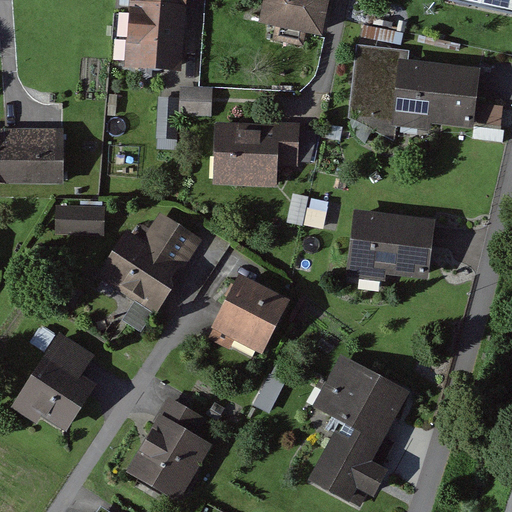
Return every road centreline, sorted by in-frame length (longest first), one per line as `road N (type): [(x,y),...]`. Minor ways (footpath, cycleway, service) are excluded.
road 1 (residential): [(420,511),(511,181)]
road 2 (residential): [(59,511),(193,304)]
